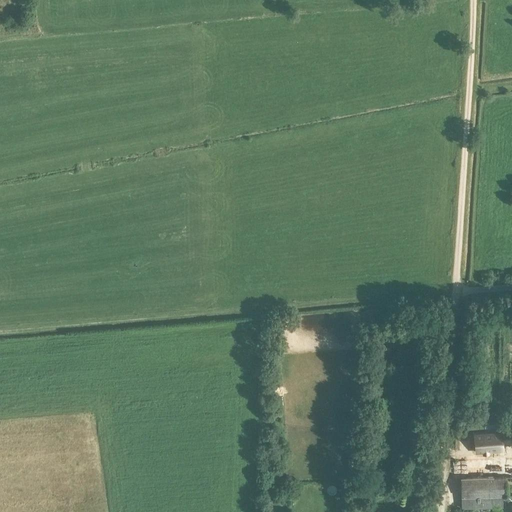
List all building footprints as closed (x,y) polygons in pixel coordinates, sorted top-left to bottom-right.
[(475,435),(477,452),(502,450),(501,433),(475,435)] [(382,454),(366,456),(368,475),(384,473),(382,454)] [(347,456),(348,470),(348,472),(364,471),(364,455),(349,455),(347,456)] [(461,509),(506,508),(505,496),(507,495),(507,479),(511,478),(511,459),(494,460),(494,459),(460,460),(461,509)] [(416,478),(415,470),(406,471),(407,479),(416,478)] [(446,480),(447,488),(450,487),(451,496),(458,495),(458,480),(446,480)]
